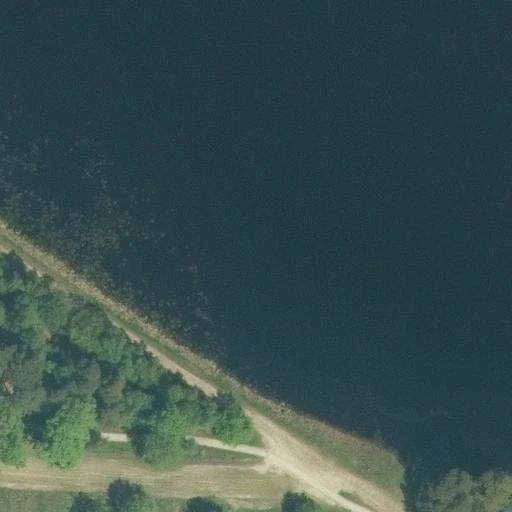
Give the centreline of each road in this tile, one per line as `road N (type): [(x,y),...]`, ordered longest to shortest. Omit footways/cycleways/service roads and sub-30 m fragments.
road 1 (track): [(309,463),(0,257)]
road 2 (track): [(0,470),(167,483),(268,481),(309,463)]
